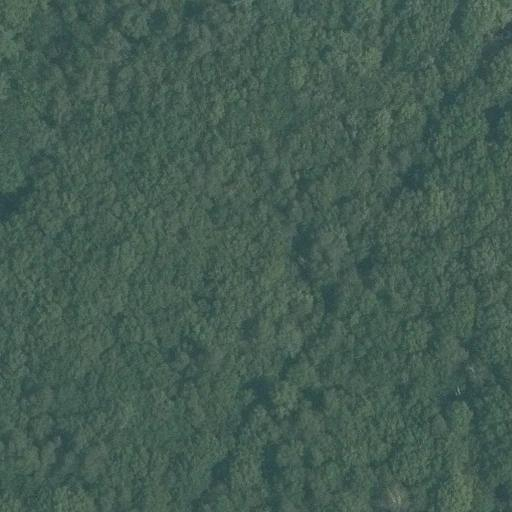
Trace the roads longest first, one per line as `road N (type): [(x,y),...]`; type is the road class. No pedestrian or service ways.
road 1 (track): [(195,511),(454,123)]
road 2 (track): [(287,0),(511,161)]
